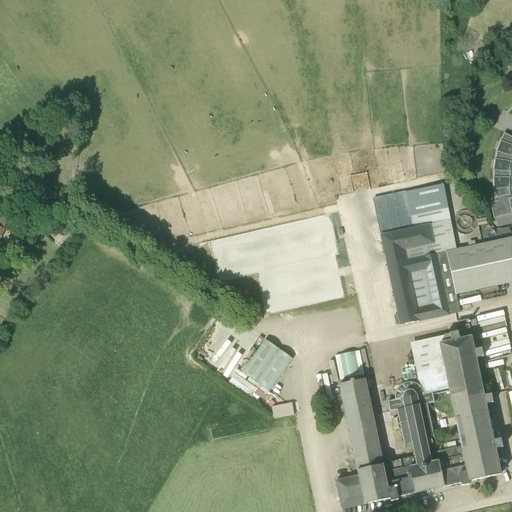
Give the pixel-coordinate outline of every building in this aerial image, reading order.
[(511,137),(504,133),(500,142),(501,143),(498,151),(497,151),(495,160),(496,161),(494,169),(493,169),(494,179),(495,188),(493,188),(494,198),(494,202),(490,203),(494,219),(495,219),(494,217),(511,213),(511,215),(511,214),(511,137)] [(457,295),(447,251),(456,250),(443,184),(406,192),(405,191),(373,199),(400,326),(401,325),(406,324),(407,324),(412,323),(413,323),(418,322),(419,322),(419,321),(460,313),(457,295)] [(511,237),(456,250),(447,251),(457,295),(488,288),(511,282),(511,237)] [(486,292),(462,297),(465,311),(489,306),(486,292)] [(461,446),(429,453),(415,457),(383,464),(381,455),(381,454),(379,445),(379,444),(377,435),(375,425),(375,424),(374,424),(372,415),(373,415),(372,414),(370,405),(370,404),(368,396),(367,389),(367,390),(365,381),(365,380),(365,379),(364,380),(357,381),(356,381),(356,379),(348,381),(348,383),(347,383),(340,385),(339,385),(339,386),(341,395),(341,396),(342,396),(342,400),(342,401),(343,401),(345,410),(344,410),(345,411),(347,420),(346,420),(347,421),(349,430),(349,431),(351,440),(351,441),(353,450),(353,451),(353,450),(355,460),(355,461),(357,470),(357,471),(358,471),(359,476),(336,481),(342,510),(390,499),(390,500),(391,500),(391,501),(392,502),(392,501),(398,500),(399,499),(398,499),(398,498),(398,497),(415,493),(415,494),(416,494),(416,493),(443,487),(445,487),(461,483),(461,484),(462,485),(461,485),(462,486),(463,486),(469,484),(469,485),(469,484),(469,483),(469,482),(501,475),(495,449),(496,449),(501,448),(503,448),(502,446),(501,440),(501,439),(493,440),(492,436),(486,406),(493,405),(491,394),(484,396),(476,359),(483,357),(483,356),(482,350),(482,349),(481,349),(479,336),(479,335),(478,335),(475,321),(476,321),(475,320),(470,321),(470,320),(469,321),(468,319),(457,322),(458,324),(457,325),(456,325),(456,326),(456,327),(456,328),(457,333),(451,334),(450,334),(450,335),(444,336),(446,343),(439,344),(461,446)] [(270,391),(293,358),(266,338),(243,371),(270,391)] [(415,455),(415,457),(429,453),(429,452),(430,452),(430,451),(429,451),(427,446),(429,445),(430,445),(431,444),(432,444),(432,443),(432,442),(432,441),(431,440),(433,440),(435,440),(434,438),(433,432),(434,432),(434,431),(432,431),(431,425),(432,425),(432,424),(431,424),(430,418),(431,418),(431,417),(429,417),(428,411),(429,411),(429,410),(428,410),(427,405),(427,404),(432,403),(433,403),(434,403),(432,392),(424,394),(423,390),(422,388),(420,386),(418,385),(415,383),(413,383),(410,383),(407,383),(405,383),(402,385),(400,386),(398,388),(397,390),(396,392),(395,395),(395,397),(395,400),(389,402),(389,401),(388,402),(388,403),(390,411),(389,411),(390,412),(391,412),(397,410),(397,411),(398,417),(397,417),(397,418),(399,418),(400,423),(399,424),(399,425),(400,425),(401,430),(400,431),(400,432),(402,432),(403,437),(402,438),(402,439),(403,439),(404,445),(405,446),(406,446),(408,445),(407,446),(407,447),(408,447),(408,448),(409,449),(410,449),(411,449),(413,448),(414,454),(413,454),(413,455),(415,455)] [(271,407),(274,419),(294,415),(292,403),(271,407)]
